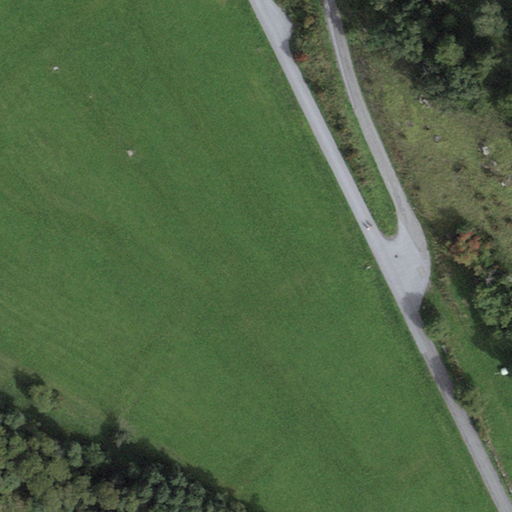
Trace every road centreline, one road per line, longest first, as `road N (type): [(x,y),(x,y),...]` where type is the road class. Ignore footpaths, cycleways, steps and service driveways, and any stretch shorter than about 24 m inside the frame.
road 1 (track): [(390,270),(260,0)]
road 2 (track): [(390,270),(408,257),(411,225),(337,47),(328,0)]
road 3 (track): [(507,511),(390,270)]
